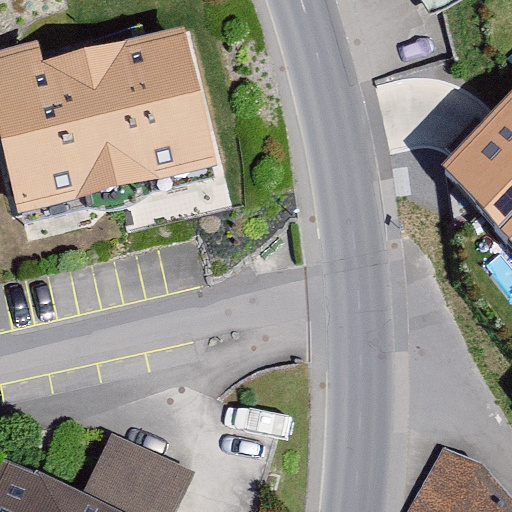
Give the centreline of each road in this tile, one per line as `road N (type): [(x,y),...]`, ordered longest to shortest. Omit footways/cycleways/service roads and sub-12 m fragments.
road 1 (residential): [(360,295),(0,368)]
road 2 (tertiary): [(305,0),(349,174),(360,295)]
road 3 (tertiary): [(360,295),(356,511)]
